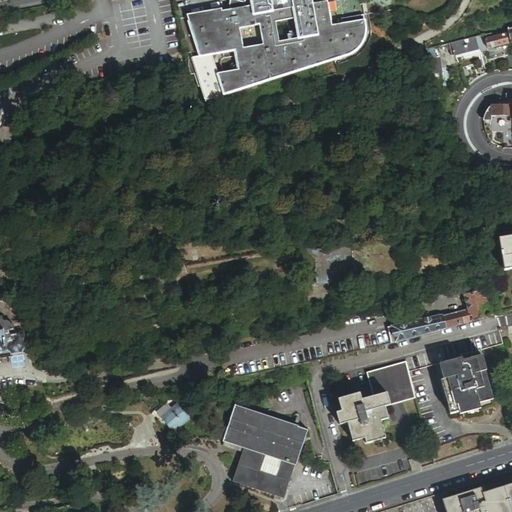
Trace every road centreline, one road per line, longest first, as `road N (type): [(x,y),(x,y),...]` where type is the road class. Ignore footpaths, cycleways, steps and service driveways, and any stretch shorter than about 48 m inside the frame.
road 1 (residential): [(511,453),(325,511)]
road 2 (residential): [(511,84),(477,98),(466,122),(473,148),(511,165)]
